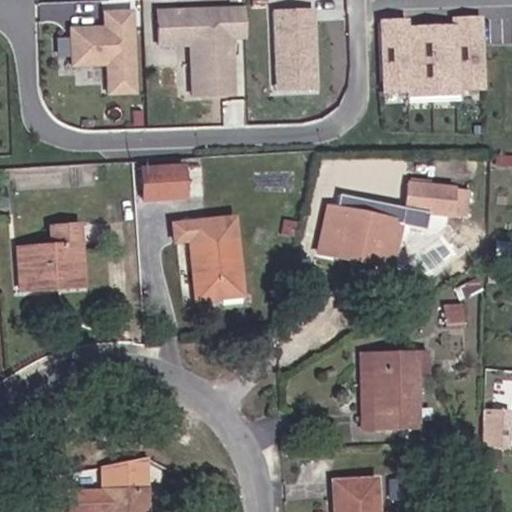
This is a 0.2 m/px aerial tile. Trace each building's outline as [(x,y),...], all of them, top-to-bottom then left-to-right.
[(238,6),(146,9),(147,48),(183,48),(184,101),(227,97),(226,40),(240,41),(238,6)] [(125,10),(98,10),(97,26),(63,28),(63,67),(97,68),(96,98),(130,96),(125,10)] [(308,11),(267,11),(266,89),(312,91),(308,11)] [(476,18),(372,21),(372,99),(478,93),(476,18)] [(145,164),(145,201),(193,200),(192,163),(145,164)] [(413,205),(456,213),(462,182),(442,178),(444,172),(421,169),(413,205)] [(456,213),(471,215),(477,184),(462,182),(456,213)] [(372,264),(397,266),(402,220),(387,218),(373,216),(375,194),(355,191),(351,211),(330,208),(323,254),(350,259),(352,246),(374,250),(372,264)] [(373,216),(387,218),(390,196),(375,194),(373,216)] [(206,306),(254,299),(244,219),(181,229),(183,251),(197,250),(206,306)] [(49,281),(89,275),(82,226),(54,229),(56,245),(26,251),(31,290),(51,288),(49,281)] [(49,281),(51,288),(91,283),(89,275),(49,281)] [(451,321),(470,322),(471,305),(452,304),(451,321)] [(365,425),(384,427),(384,354),(366,355),(365,425)] [(384,427),(422,425),(422,369),(421,354),(384,354),(384,427)] [(434,354),(421,354),(422,369),(434,369),(434,354)] [(490,434),(509,434),(509,408),(490,409),(490,434)] [(384,511),(382,469),(336,470),(337,511),(351,511),(384,511)] [(152,511),(152,491),(79,492),(79,511),(152,511)]
